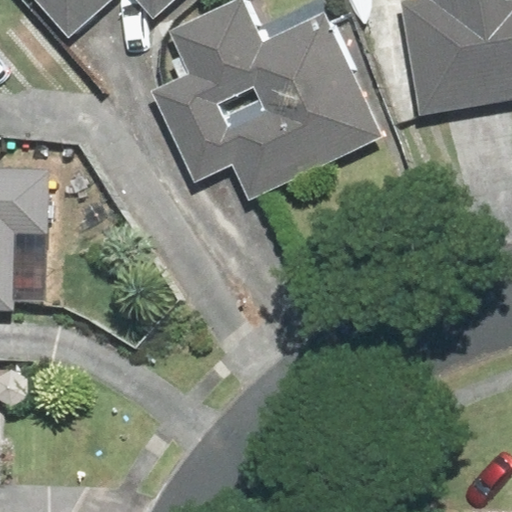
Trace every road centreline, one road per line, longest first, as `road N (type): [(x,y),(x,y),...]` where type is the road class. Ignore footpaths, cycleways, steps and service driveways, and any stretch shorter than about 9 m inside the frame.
road 1 (residential): [(205,511),(294,402),(446,326),(511,308)]
road 2 (unknown): [(233,477),(113,373),(0,327)]
